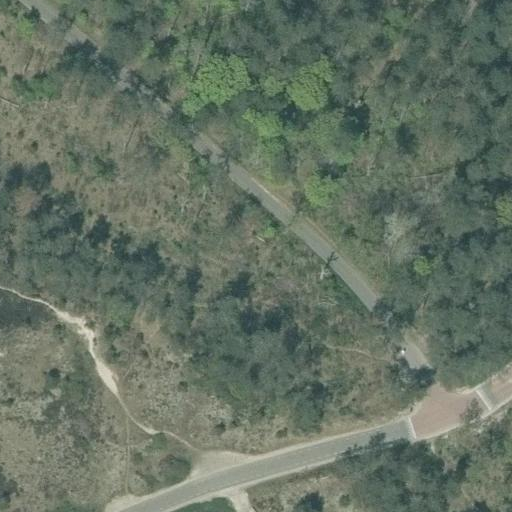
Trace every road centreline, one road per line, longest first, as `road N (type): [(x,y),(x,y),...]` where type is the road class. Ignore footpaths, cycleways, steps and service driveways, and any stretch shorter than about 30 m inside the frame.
road 1 (unclassified): [(39,0),(303,230),(401,338),(444,416)]
road 2 (unclassified): [(138,511),(444,416)]
